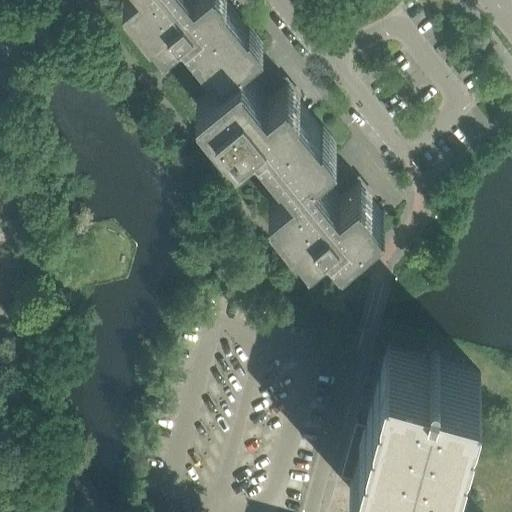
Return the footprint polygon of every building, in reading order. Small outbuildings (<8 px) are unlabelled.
[(130,0),(164,41),(162,43),(164,45),(188,26),(191,28),(195,32),(191,35),(192,37),(194,36),(222,71),(220,73),(222,76),(242,60),(264,41),(263,39),(261,41),(226,0),(130,0)] [(239,66),(244,62),(242,60),(222,76),(197,95),(199,97),(201,95),(238,141),(236,143),(237,145),(262,125),(265,128),(268,131),(264,135),(265,135),(266,135),(297,173),(298,174),(310,164),(338,142),(337,140),(334,142),(296,95),(293,97),(289,91),(284,85),(289,81),(287,79),(265,97),(239,66)] [(0,168),(8,169),(9,154),(0,153),(0,168)] [(337,197),(329,188),(310,164),(298,174),(297,173),(270,195),(272,197),(274,195),(310,239),(307,241),(309,243),(331,225),(332,226),(334,224),(341,230),(337,235),(338,236),(340,235),(344,241),(341,243),(344,246),(385,212),(383,209),(381,211),(368,195),(365,197),(360,191),(355,185),(360,181),(359,179),(337,197)] [(390,348),(390,347),(388,347),(387,348),(386,349),(381,367),(382,372),(381,372),(380,374),(474,399),(474,398),(474,397),(477,392),(481,375),(481,374),(482,372),(479,371),(478,372),(390,348)] [(474,399),(380,374),(379,374),(374,393),(375,398),(374,398),(373,400),(467,425),(467,424),(466,423),(470,418),(474,401),(474,399)] [(467,426),(467,425),(373,400),(372,400),(367,417),(367,423),(459,448),(463,443),(467,426)] [(459,448),(367,423),(367,424),(365,424),(360,442),(360,446),(359,450),(359,451),(360,452),(452,476),(453,474),(453,473),(456,469),(460,452),(460,451),(460,450),(459,448)] [(450,483),(452,476),(360,452),(350,485),(370,491),(447,511),(448,511),(456,484),(450,483)] [(447,511),(370,491),(366,504),(365,504),(365,506),(367,506),(367,507),(385,511),(386,511),(391,511),(447,511)]
